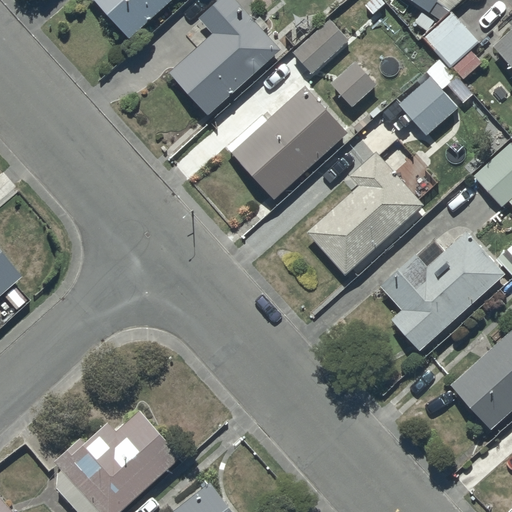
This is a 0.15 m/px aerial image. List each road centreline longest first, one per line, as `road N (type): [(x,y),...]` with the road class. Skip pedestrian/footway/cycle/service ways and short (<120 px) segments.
road 1 (residential): [(400,511),(159,247)]
road 2 (residential): [(159,247),(0,71)]
road 3 (residential): [(0,391),(159,247)]
